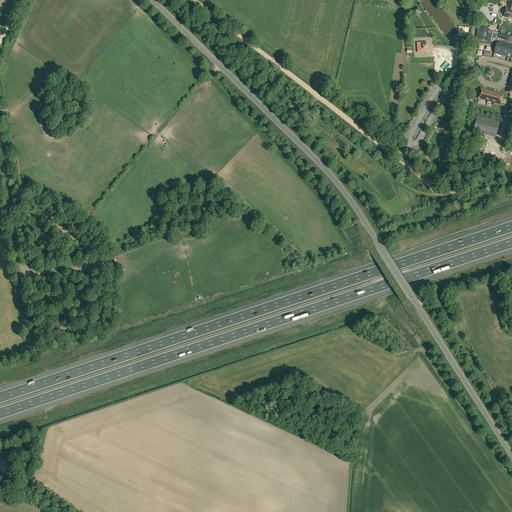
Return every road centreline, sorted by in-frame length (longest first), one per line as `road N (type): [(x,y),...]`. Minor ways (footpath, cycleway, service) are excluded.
road 1 (tertiary): [(511,455),(346,194),(151,0)]
road 2 (motorway): [(0,413),(511,242)]
road 3 (motorway): [(511,226),(0,397)]
road 4 (track): [(395,156),(439,192),(453,193),(470,57),(452,71)]
road 5 (track): [(0,138),(28,356)]
road 6 (track): [(192,0),(315,94)]
